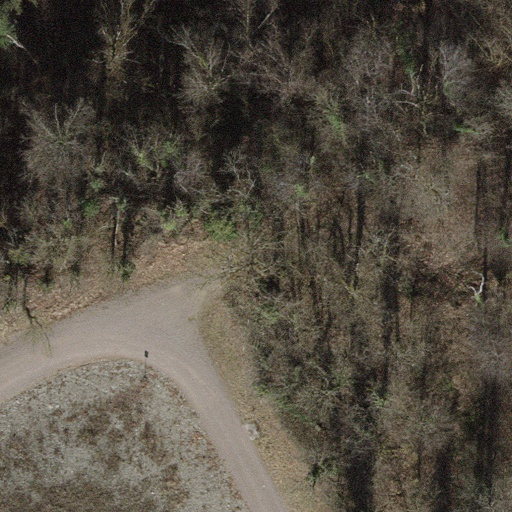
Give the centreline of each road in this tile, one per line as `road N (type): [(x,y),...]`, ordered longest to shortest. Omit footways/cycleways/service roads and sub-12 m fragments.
road 1 (track): [(232,511),(114,342)]
road 2 (track): [(0,394),(114,342)]
